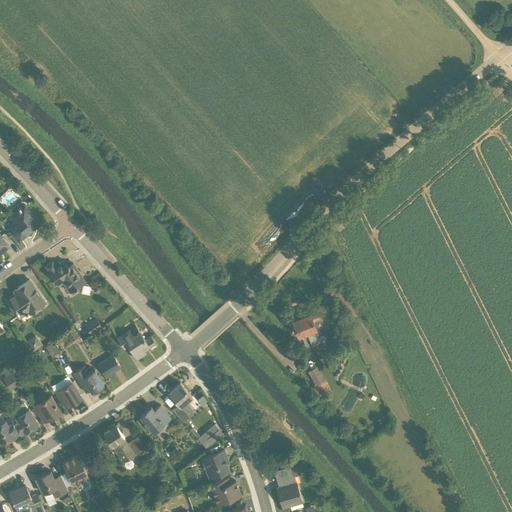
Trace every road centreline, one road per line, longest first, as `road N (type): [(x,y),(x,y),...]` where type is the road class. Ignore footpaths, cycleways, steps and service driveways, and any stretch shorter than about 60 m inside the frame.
road 1 (tertiary): [(219,325),(302,229),(497,63)]
road 2 (residential): [(0,475),(183,354)]
road 3 (residential): [(264,511),(228,422),(183,354)]
road 4 (tertiary): [(183,354),(72,227)]
